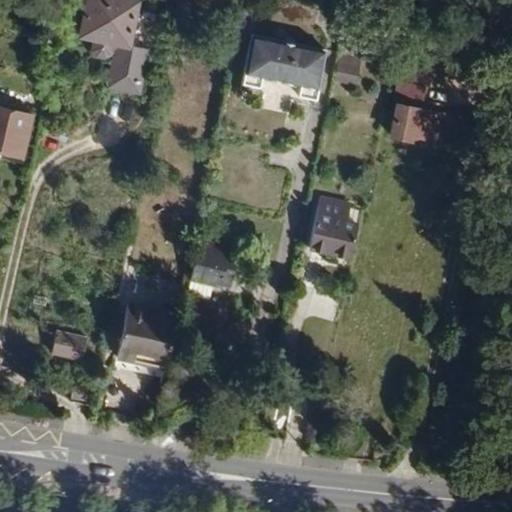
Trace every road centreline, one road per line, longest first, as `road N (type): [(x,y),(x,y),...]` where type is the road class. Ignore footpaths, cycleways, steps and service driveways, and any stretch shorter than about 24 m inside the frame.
road 1 (primary): [(0,439),(316,486),(511,501)]
road 2 (unknown): [(0,304),(31,184),(62,156),(106,139),(119,116)]
